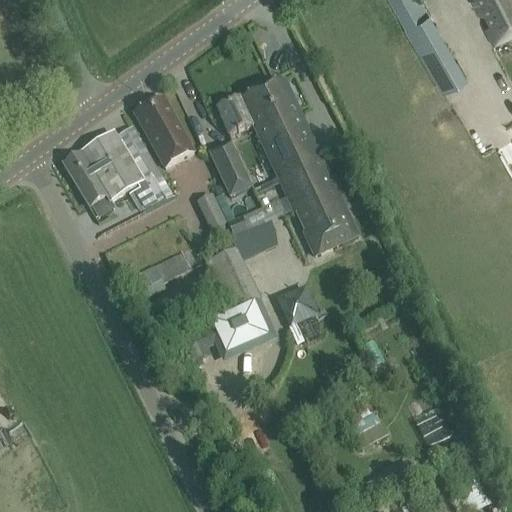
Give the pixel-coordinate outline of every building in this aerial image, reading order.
[(430,11),(423,0),(390,0),(405,25),(430,11)] [(511,0),(470,0),(478,15),(485,12),(491,24),(485,27),(494,44),(511,34),(511,0)] [(468,78),(430,11),(405,25),(442,92),(468,78)] [(277,182),(318,160),(284,84),(243,103),(241,99),(216,110),(228,139),(256,126),(261,138),(259,140),(277,182)] [(165,171),(194,155),(163,101),(135,116),(165,171)] [(126,158),(114,138),(64,168),(90,210),(109,199),(112,203),(140,186),(149,201),(168,191),(143,148),(126,158)] [(232,146),(210,156),(230,200),(253,190),(232,146)] [(318,160),(277,182),(312,259),(354,240),(318,160)] [(223,222),(213,198),(197,206),(213,239),(227,232),(228,232),(223,222)] [(83,212),(70,215),(75,235),(87,231),(83,212)] [(228,232),(227,232),(232,244),(249,237),(243,225),(228,232)] [(153,235),(131,241),(135,256),(157,250),(153,235)] [(260,304),(232,244),(202,259),(229,317),(260,304)] [(183,254),(154,269),(154,268),(125,284),(136,307),(165,292),(163,287),(193,272),(183,254)] [(295,285),(274,290),(285,331),(306,325),(295,285)] [(202,297),(164,316),(171,329),(209,309),(202,297)] [(256,306),(230,317),(213,325),(227,356),(270,338),(256,306)] [(149,334),(166,326),(159,312),(143,320),(149,334)] [(386,438),(380,428),(357,440),(363,450),(386,438)]
